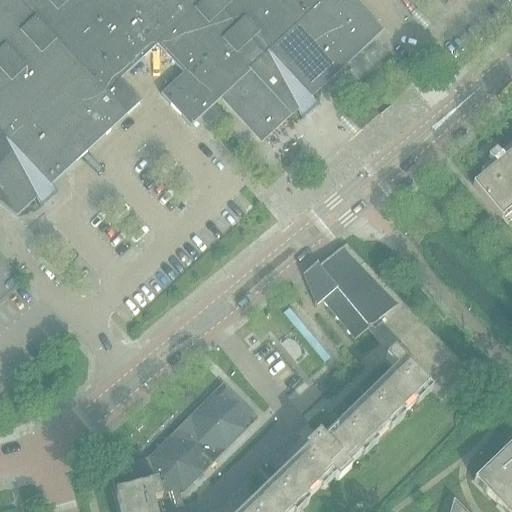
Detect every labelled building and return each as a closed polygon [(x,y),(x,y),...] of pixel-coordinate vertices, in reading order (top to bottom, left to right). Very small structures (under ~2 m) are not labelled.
[(0,0),(0,204),(2,206),(13,215),(17,217),(33,202),(37,198),(42,206),(45,202),(57,192),(50,185),(141,102),(120,79),(156,47),(181,73),(159,94),(191,125),(210,106),(210,105),(212,104),(221,98),(260,141),(296,108),(301,118),(300,119),(301,120),(306,112),(317,103),(316,103),(309,96),(349,58),(351,60),(367,45),(382,31),(352,0),(0,0)] [(495,166),(472,185),(500,219),(511,209),(511,151),(503,160),(496,151),(488,158),(495,166)] [(439,180),(447,173),(443,168),(435,176),(439,180)] [(346,244),(345,245),(321,268),(319,265),(301,275),(316,306),(322,301),(354,339),(369,328),(378,340),(377,342),(378,343),(381,341),(390,352),(387,355),(388,356),(385,359),(386,360),(395,352),(428,387),(441,400),(469,373),(346,244)] [(346,465),(428,387),(395,352),(386,360),(395,370),(397,369),(400,372),(327,444),(308,424),(309,422),(308,421),(305,424),(309,428),(272,465),(268,460),(267,461),(284,479),(249,511),(289,511),(330,473),(337,481),(350,469),(346,465)] [(149,457),(148,458),(149,458),(155,482),(115,493),(119,511),(187,511),(187,507),(191,506),(190,505),(182,507),(179,494),(184,493),(184,492),(203,473),(257,418),(222,383),(168,438),(149,457)] [(511,511),(511,443),(473,481),(502,511),(511,511)] [(463,511),(453,501),(449,511),(463,511)]
